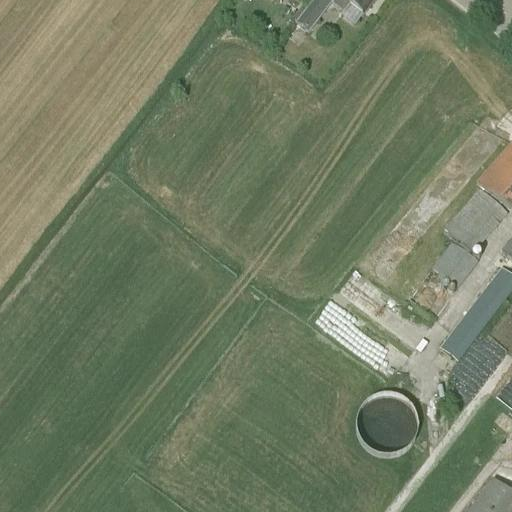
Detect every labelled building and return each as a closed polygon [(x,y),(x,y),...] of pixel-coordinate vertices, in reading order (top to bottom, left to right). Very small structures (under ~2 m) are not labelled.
[(330,6),(332,7),(342,15),(349,7),(362,17),(375,0),(315,0),(308,9),(295,26),(306,35),(330,6)] [(290,22),(295,26),(308,9),(304,5),(290,22)] [(511,145),(475,187),(510,215),(511,213),(511,145)] [(511,241),(501,255),(511,263),(511,241)] [(476,265),(451,246),(432,272),(457,290),(476,265)] [(511,281),(500,274),(440,352),(456,365),(511,292),(511,281)] [(354,428),(354,430),(355,433),(355,436),(356,439),(357,441),(358,444),(359,446),(361,448),(363,450),(365,452),(367,454),(369,456),(371,457),(374,458),(376,459),(379,460),(382,461),(385,461),(387,461),(390,461),(393,460),(396,459),(398,458),(401,457),(403,456),(405,454),(407,452),(409,450),(411,448),(413,446),(414,444),(415,441),(416,438),(417,436),(417,433),(418,430),(417,427),(417,425),(417,422),(416,419),(415,416),(414,414),(412,412),(410,409),(409,407),(406,405),(404,404),(402,402),(399,401),(397,400),(394,399),(392,398),(389,398),(386,398),(383,398),(380,398),(377,399),(374,400),(372,401),(370,402),(367,404),(365,406),(363,408),(361,410),(360,412),(358,414),(357,417),(356,419),(355,422),(355,425),(354,428)] [(511,511),(511,501),(500,491),(481,511),(511,511)]
